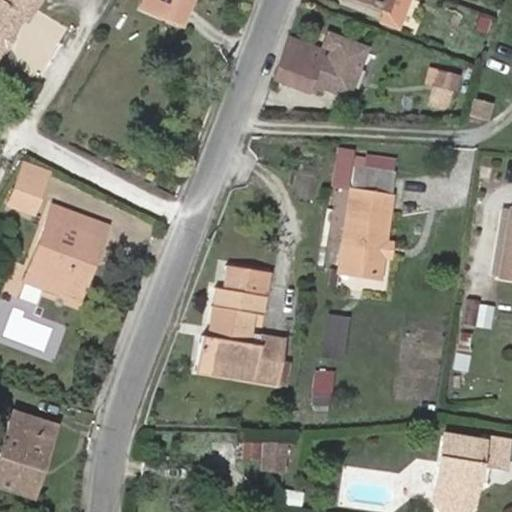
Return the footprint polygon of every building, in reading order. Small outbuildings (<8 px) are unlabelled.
[(0,0),(0,47),(19,19),(23,22),(32,9),(37,0),(0,0)] [(145,0),(142,9),(181,25),(191,0),(145,0)] [(360,0),(384,9),(387,0),(360,0)] [(387,0),(384,9),(380,19),(397,25),(406,0),(387,0)] [(321,52),(288,39),(273,79),(308,93),(311,84),(346,97),(364,49),(327,36),(322,49),(331,52),(328,59),(320,55),(321,52)] [(475,101),(470,116),(485,121),(489,105),(475,101)] [(21,167),(6,207),(29,215),(43,175),(21,167)] [(378,277),(381,255),(378,255),(380,243),(383,244),(390,194),(350,189),(337,271),(378,277)] [(55,299),(57,295),(59,289),(76,295),(82,278),(78,277),(91,241),(99,243),(105,228),(52,208),(22,287),(42,295),(55,299)] [(499,277),(511,279),(511,211),(509,211),(499,277)] [(378,255),(381,255),(387,256),(389,245),(383,244),(380,243),(378,255)] [(11,261),(1,284),(15,290),(25,267),(11,261)] [(284,341),(256,337),(254,350),(238,347),(241,335),(243,322),(258,325),(267,274),(228,268),(224,290),(218,288),(209,340),(201,339),(196,361),(197,361),(247,369),(262,371),(261,379),(277,381),(284,341)] [(59,289),(57,295),(74,301),(75,298),(76,295),(59,289)] [(467,301),(463,324),(474,326),(478,302),(467,301)] [(344,356),(347,314),(326,312),(322,354),(344,356)] [(254,350),(256,337),(241,335),(238,347),(254,350)] [(459,349),(455,369),(467,371),(469,351),(459,349)] [(247,369),(197,361),(195,368),(261,379),(262,371),(247,369)] [(11,413),(0,444),(0,487),(34,499),(57,427),(11,413)] [(468,506),(470,507),(480,442),(443,436),(438,462),(432,500),(433,500),(468,506)] [(480,442),(470,507),(471,507),(475,481),(478,466),(487,468),(503,471),(508,441),(480,437),(480,442)] [(478,466),(475,481),(484,483),(487,468),(478,466)] [(468,506),(433,500),(437,511),(466,511),(467,511),(468,506)]
